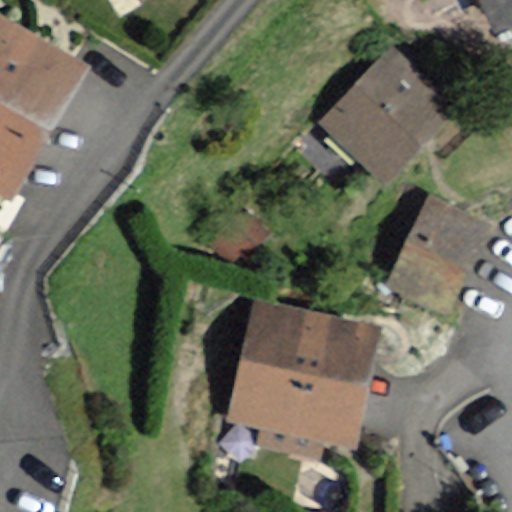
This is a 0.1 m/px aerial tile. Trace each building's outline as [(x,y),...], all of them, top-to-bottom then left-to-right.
[(511,28),(511,0),(479,0),(496,36),(511,28)] [(89,65),(0,14),(0,188),(14,196),(89,65)] [(466,115),(397,43),(322,115),(391,186),(466,115)] [(492,224),(426,192),(384,281),(450,312),(492,224)] [(386,330),(263,303),(239,413),(361,440),(386,330)]
